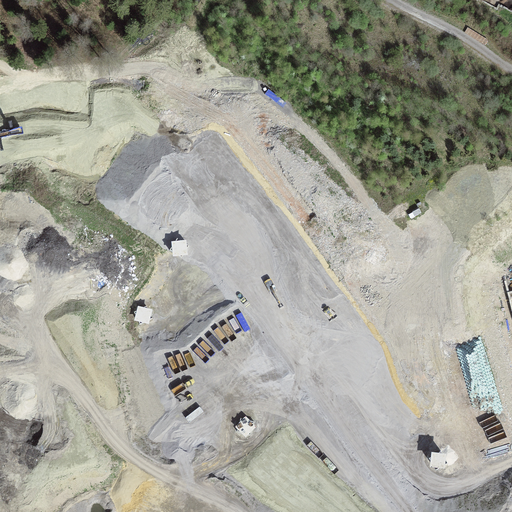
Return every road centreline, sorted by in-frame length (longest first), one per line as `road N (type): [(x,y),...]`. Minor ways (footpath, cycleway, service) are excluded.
road 1 (secondary): [(0,145),(93,156),(145,186),(225,260),(347,429),(430,511)]
road 2 (track): [(0,17),(81,30),(139,69),(215,144),(251,197)]
